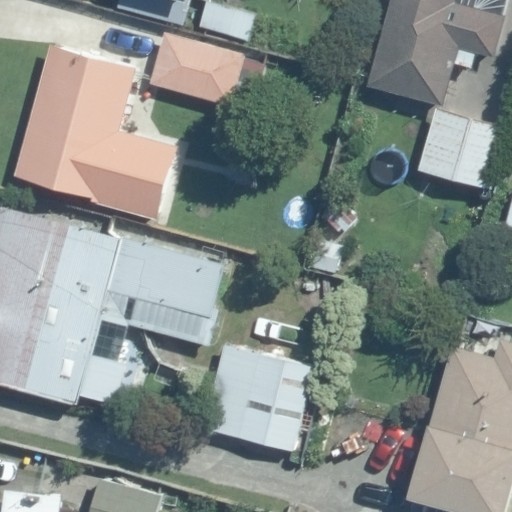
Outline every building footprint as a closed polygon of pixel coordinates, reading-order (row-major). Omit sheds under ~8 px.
[(213,0),(210,0),(205,25),(255,37),(261,11),(213,0)] [(391,0),(369,85),(441,104),(457,46),(493,56),(504,17),(455,4),(456,0),(391,0)] [(164,32),(150,83),(232,105),(246,54),(164,32)] [(13,176),(155,217),(175,148),(118,132),(135,69),(51,45),(13,176)] [(436,109),(420,169),(483,185),(499,125),(436,109)] [(0,382),(73,401),(97,310),(202,337),(221,264),(1,208),(0,211),(0,382)] [(406,499),(451,511),(503,511),(511,480),(511,345),(501,342),(496,360),(452,347),(430,427),(427,426),(406,499)] [(226,348),(207,430),(295,450),(314,369),(226,348)] [(101,479),(91,511),(157,511),(162,496),(101,479)] [(54,511),(56,500),(5,493),(2,511),(54,511)]
